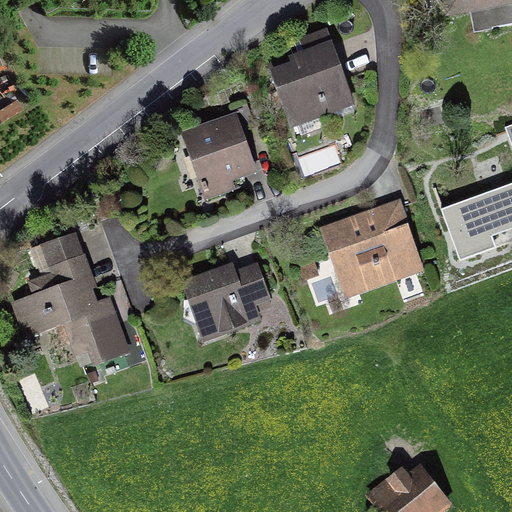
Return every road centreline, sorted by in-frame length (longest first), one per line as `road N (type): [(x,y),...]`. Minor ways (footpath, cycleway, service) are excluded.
road 1 (residential): [(377,0),(387,103),(377,167),(130,262)]
road 2 (residential): [(185,65),(47,171)]
